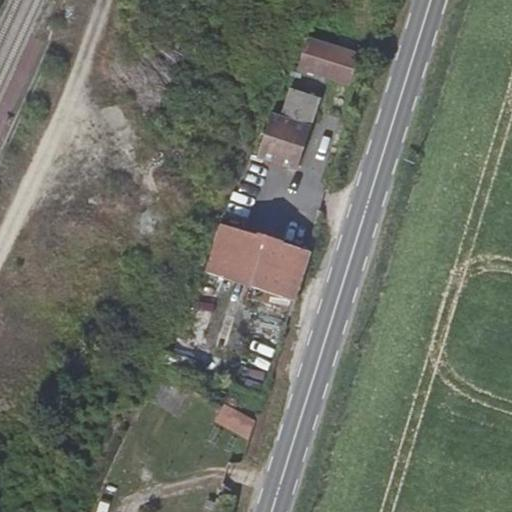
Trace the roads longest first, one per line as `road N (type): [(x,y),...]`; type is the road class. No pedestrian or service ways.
road 1 (secondary): [(272,511),(432,0)]
road 2 (track): [(116,0),(0,268)]
